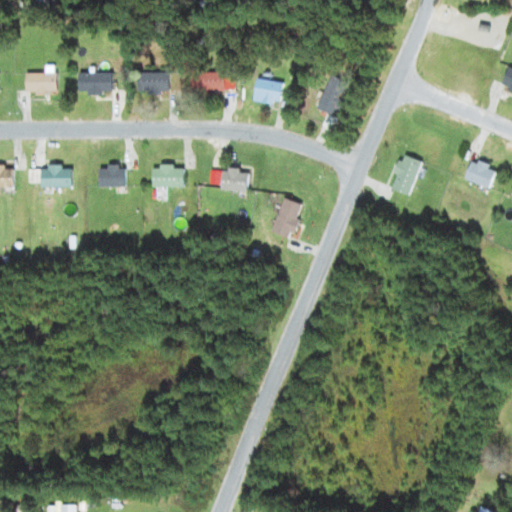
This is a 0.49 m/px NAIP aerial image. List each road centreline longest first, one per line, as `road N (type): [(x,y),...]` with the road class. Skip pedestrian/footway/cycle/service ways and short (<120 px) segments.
road 1 (residential): [(426,0),(220,511)]
road 2 (residential): [(359,164),(235,131),(0,130)]
road 3 (residential): [(393,81),(511,130)]
